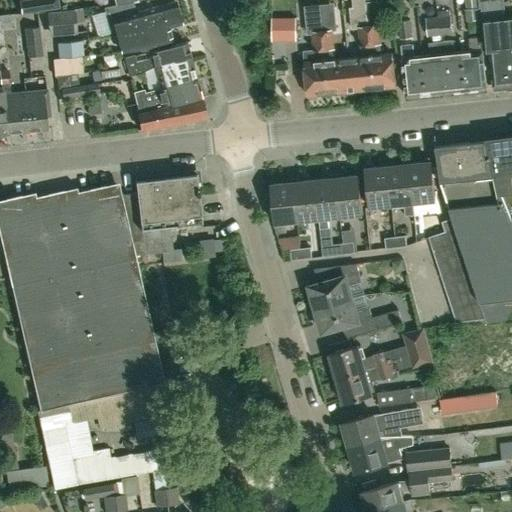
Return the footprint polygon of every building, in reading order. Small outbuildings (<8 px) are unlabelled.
[(27,0),(18,1),(20,14),(55,9),(53,0),(27,0)] [(351,57),(348,57),(352,91),(355,91),(375,88),(369,25),(366,0),(351,0),(352,7),(349,8),(351,29),(359,28),(362,56),(351,57)] [(377,0),(366,0),(369,25),(375,88),(396,86),(393,53),(382,54),(379,26),(380,26),(377,0)] [(511,18),(506,19),(503,0),(479,0),(481,7),(482,7),(484,22),(487,21),(493,86),(511,83),(511,18)] [(116,36),(178,19),(174,3),(134,13),(130,2),(104,7),(110,32),(114,31),(116,36)] [(314,49),(303,50),(304,62),(308,95),(328,93),(322,32),(320,16),(319,5),(304,6),(307,33),(312,33),(314,49)] [(49,36),(77,34),(74,8),(46,12),(49,36)] [(439,17),(441,34),(452,33),(451,16),(450,16),(449,10),(439,11),(440,17),(439,17)] [(297,38),(297,18),(273,17),(273,38),(297,38)] [(429,35),(441,34),(439,17),(427,18),(429,35)] [(178,19),(116,36),(120,52),(145,49),(171,42),(167,27),(180,24),(178,19)] [(400,39),(413,37),(411,20),(398,22),(400,39)] [(30,56),(44,54),(41,27),(27,28),(30,56)] [(332,31),(322,32),(328,93),(349,91),(352,91),(348,57),(346,58),(335,59),(332,31)] [(462,51),(466,89),(486,86),(481,37),(469,38),(470,51),(462,51)] [(466,89),(462,51),(454,52),(453,40),(442,41),(447,91),(466,89)] [(57,42),(58,58),(81,56),(83,56),(81,41),(57,42)] [(427,93),(447,91),(442,41),(430,43),(431,55),(423,56),(427,93)] [(172,66),(189,61),(185,42),(148,52),(150,59),(133,62),(132,56),(122,58),(127,76),(143,73),(142,71),(153,66),(160,64),(163,73),(172,70),(172,66)] [(427,93),(423,56),(415,56),(414,45),(401,46),(406,95),(427,93)] [(54,59),(56,77),(76,73),(83,73),(81,56),(58,58),(54,59)] [(158,89),(194,80),(189,61),(172,66),(172,70),(163,73),(160,64),(153,66),(158,87),(158,89)] [(101,70),(102,78),(120,76),(118,68),(101,70)] [(47,90),(11,94),(8,69),(1,70),(3,90),(7,132),(47,128),(46,114),(50,114),(47,90)] [(62,88),(77,86),(76,73),(56,77),(58,89),(62,88)] [(153,109),(199,97),(198,95),(204,94),(202,84),(196,86),(194,80),(158,89),(145,92),(144,90),(132,93),(134,103),(149,100),(153,109)] [(98,83),(77,86),(62,88),(63,98),(100,93),(98,83)] [(199,97),(153,109),(149,100),(134,103),(141,129),(204,117),(199,100),(199,97)] [(511,215),(511,136),(487,139),(498,194),(503,193),(511,215)] [(511,215),(503,193),(498,194),(487,139),(435,146),(440,180),(452,218),(459,241),(463,253),(467,265),(471,277),(475,289),(479,302),(484,318),(486,324),(511,321),(511,215)] [(409,163),(413,202),(435,200),(431,160),(409,163)] [(414,214),(413,202),(409,163),(387,165),(392,205),(404,203),(405,215),(414,214)] [(370,207),(392,205),(387,165),(366,167),(370,207)] [(137,193),(121,195),(135,255),(161,252),(163,263),(182,261),(181,249),(172,249),(170,227),(202,224),(196,174),(136,181),(137,193)] [(336,176),(340,217),(362,214),(358,174),(336,176)] [(328,218),(340,217),(336,176),(314,179),(319,219),(320,228),(329,228),(328,218)] [(297,221),(319,219),(314,179),(293,181),(297,221)] [(271,183),(275,224),(277,233),(286,232),(285,223),(297,221),(293,181),(271,183)] [(35,198),(0,206),(0,239),(6,266),(10,284),(39,410),(37,411),(37,413),(38,417),(54,489),(169,468),(165,447),(110,457),(108,448),(92,451),(86,420),(96,418),(98,430),(171,414),(167,397),(164,382),(153,334),(135,255),(121,195),(120,188),(79,197),(78,193),(36,203),(35,198)] [(432,249),(459,241),(452,218),(441,221),(445,231),(428,236),(432,249)] [(395,237),(396,247),(406,246),(405,235),(395,237)] [(386,248),(396,247),(395,237),(384,238),(386,248)] [(436,261),(463,253),(459,241),(432,249),(436,261)] [(343,243),(344,253),(354,252),(353,242),(343,243)] [(333,254),(344,253),(343,243),(332,244),(333,254)] [(300,248),(301,258),(311,257),(310,247),(300,248)] [(292,259),(301,258),(300,248),(290,249),(292,259)] [(440,273),(467,265),(463,253),(436,261),(440,273)] [(312,310),(351,298),(347,285),(361,281),(356,263),(332,266),(335,278),(309,286),(311,294),(309,299),(312,310)] [(444,286),(471,277),(467,265),(440,273),(444,286)] [(448,298),(475,289),(471,277),(444,286),(448,298)] [(452,310),(479,302),(475,289),(448,298),(452,310)] [(351,298),(312,310),(315,320),(320,323),(323,332),(364,320),(368,332),(402,321),(398,309),(372,317),(369,308),(355,312),(351,298)] [(456,322),(484,318),(479,302),(452,310),(456,322)] [(413,366),(433,360),(431,351),(424,328),(423,326),(403,332),(413,366)] [(399,361),(395,348),(373,354),(374,356),(363,360),(358,345),(329,354),(337,379),(390,363),(399,361)] [(390,363),(337,379),(344,404),(373,395),(369,381),(380,378),(381,380),(394,376),(390,363)] [(381,406),(413,402),(411,389),(379,394),(381,406)] [(442,414),(497,406),(495,392),(439,399),(442,414)] [(413,408),(374,416),(374,414),(343,423),(349,446),(381,437),(380,436),(379,431),(416,424),(413,408)] [(397,436),(380,436),(381,437),(349,446),(357,472),(403,459),(400,447),(413,444),(413,435),(397,436)] [(437,470),(452,468),(451,447),(405,451),(407,474),(437,470)] [(403,501),(411,500),(411,498),(403,501),(401,492),(408,490),(408,496),(430,495),(429,482),(453,480),(452,468),(437,470),(407,474),(407,481),(398,482),(363,492),(368,511),(403,501)] [(120,493),(134,491),(132,477),(118,479),(120,493)] [(116,511),(114,495),(112,484),(82,489),(84,500),(102,497),(104,511),(116,511)] [(165,488),(167,505),(178,504),(176,487),(174,487),(165,488)] [(167,505),(165,488),(154,490),(156,507),(167,505)] [(114,495),(116,511),(117,511),(129,510),(126,493),(114,495)] [(403,501),(368,511),(406,511),(414,510),(411,500),(403,501)]
